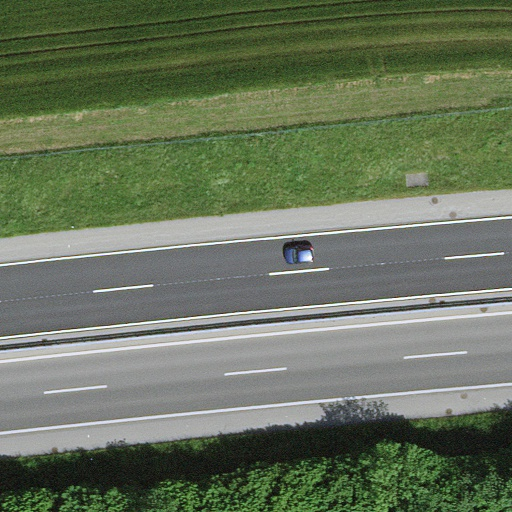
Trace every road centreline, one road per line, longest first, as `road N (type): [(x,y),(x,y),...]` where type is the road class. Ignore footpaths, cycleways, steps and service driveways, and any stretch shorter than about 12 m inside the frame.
road 1 (motorway): [(0,398),(511,348)]
road 2 (motorway): [(511,253),(0,302)]
